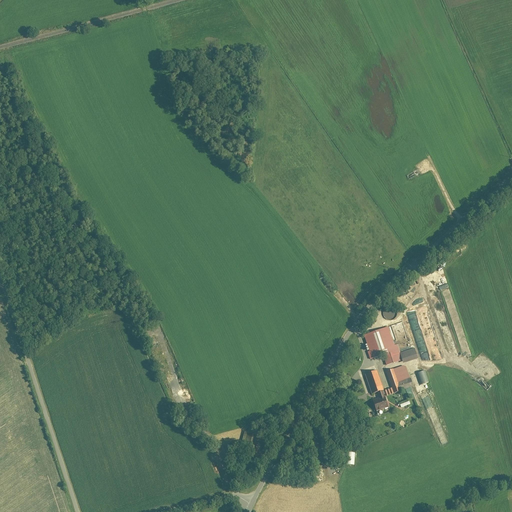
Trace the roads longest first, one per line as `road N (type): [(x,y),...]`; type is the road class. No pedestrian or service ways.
road 1 (residential): [(511,175),(406,267),(355,324),(250,504)]
road 2 (unclassified): [(0,272),(76,511)]
